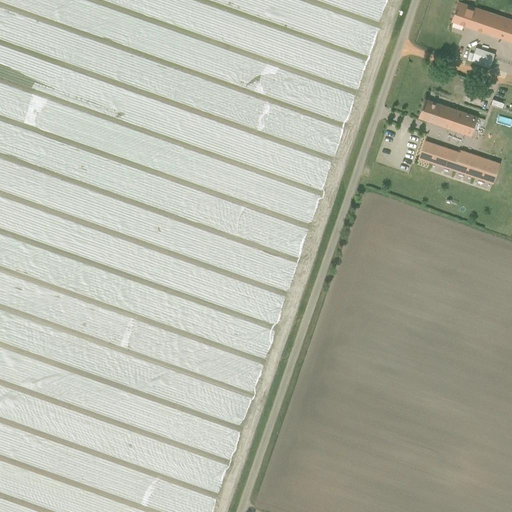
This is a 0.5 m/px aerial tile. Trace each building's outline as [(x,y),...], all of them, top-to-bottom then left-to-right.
[(472,10),(457,5),(452,21),(511,41),(511,20),(473,8),(472,10)] [(473,45),(468,60),(487,67),(493,53),(473,45)] [(432,122),(470,135),(476,119),(476,117),(438,104),(437,105),(424,101),(419,116),(432,121),(431,124),(430,125),(431,125),(432,124),(431,124),(432,122)] [(454,171),(461,150),(460,152),(438,144),(432,163),(454,171)] [(454,171),(473,177),(480,156),(461,150),(454,171)] [(489,159),(480,156),(473,177),(493,184),(500,163),(489,159)]
